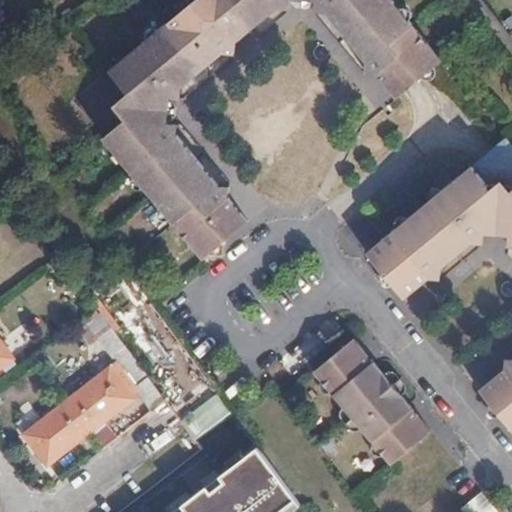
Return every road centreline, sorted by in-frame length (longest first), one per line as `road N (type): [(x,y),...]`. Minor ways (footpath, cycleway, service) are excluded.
road 1 (residential): [(346,290),(296,229),(243,264),(212,296),(218,331),(240,359),(263,360)]
road 2 (residential): [(511,489),(346,290)]
road 3 (unknown): [(318,256),(442,126)]
road 4 (unknown): [(183,419),(57,511)]
